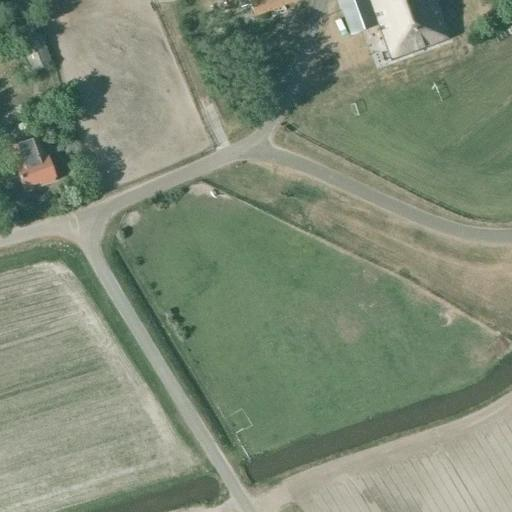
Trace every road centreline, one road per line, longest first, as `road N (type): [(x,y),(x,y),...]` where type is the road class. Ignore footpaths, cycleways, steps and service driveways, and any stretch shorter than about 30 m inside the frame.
road 1 (unclassified): [(79,218),(228,156),(261,151),(445,227),(511,235)]
road 2 (unclassified): [(250,511),(95,261),(79,218)]
